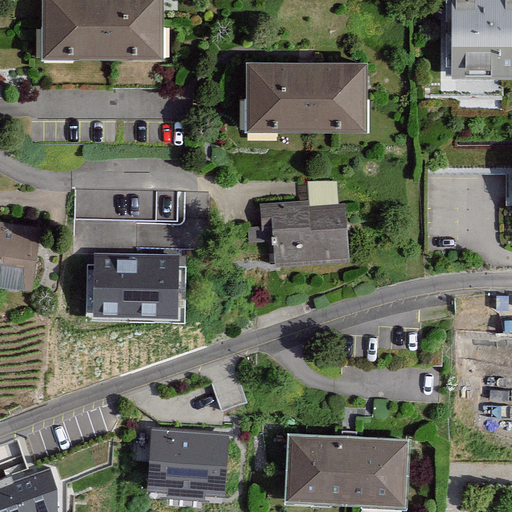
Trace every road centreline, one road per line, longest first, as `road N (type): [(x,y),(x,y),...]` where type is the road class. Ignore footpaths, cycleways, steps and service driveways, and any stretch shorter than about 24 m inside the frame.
road 1 (residential): [(511,281),(455,281),(369,298),(0,427)]
road 2 (unknown): [(0,109),(168,104)]
